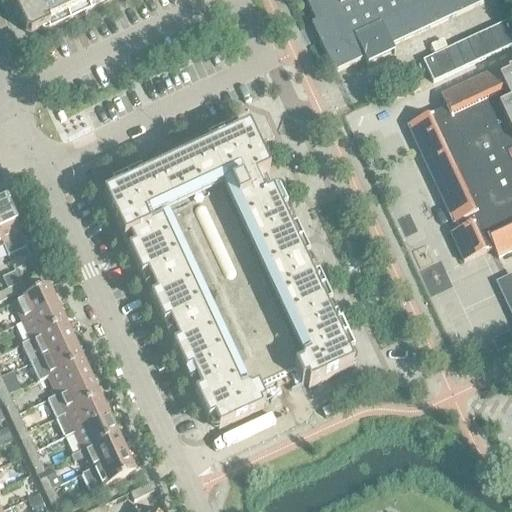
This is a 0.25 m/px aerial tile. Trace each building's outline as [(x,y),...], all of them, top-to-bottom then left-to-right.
[(48,27),(35,0),(9,0),(25,33),(30,35),(48,27)] [(35,0),(48,27),(54,24),(57,27),(70,21),(60,0),(35,0)] [(83,10),(89,8),(85,0),(60,0),(70,21),(84,15),(83,10)] [(391,47),(482,5),(480,0),(303,0),(323,40),(318,43),(333,74),(363,60),(367,68),(394,55),(391,47)] [(508,22),(422,62),(428,76),(432,84),(511,47),(511,28),(509,22),(508,22)] [(511,69),(506,72),(507,75),(498,79),(495,72),(440,98),(445,110),(407,127),(453,226),(456,225),(459,232),(450,236),(463,264),(493,250),(497,260),(511,252),(511,69)] [(355,362),(352,356),(353,355),(278,197),(278,196),(277,195),(276,194),(275,194),(274,194),(273,195),(269,196),(261,178),(268,175),(248,131),(237,136),(234,130),(219,137),(206,143),(208,149),(141,180),(138,174),(110,188),(113,194),(102,199),(123,243),(124,242),(128,251),(127,251),(207,423),(213,421),(218,431),(262,411),(260,406),(265,404),(257,387),(293,370),(300,387),(305,385),(308,390),(352,369),(353,368),(354,367),(354,366),(355,365),(355,364),(355,363),(355,362)] [(0,241),(2,247),(22,238),(5,202),(3,203),(4,204),(0,205),(0,241)] [(20,285),(24,293),(36,287),(32,279),(20,285)] [(24,293),(20,285),(7,291),(11,299),(24,293)] [(49,288),(12,305),(21,324),(57,307),(49,290),(49,289),(49,288)] [(21,324),(30,343),(65,326),(67,326),(66,325),(65,325),(57,307),(21,324)] [(65,326),(30,343),(21,347),(29,365),(38,361),(74,344),(66,327),(67,326),(65,326)] [(47,380),(83,364),(84,363),(83,362),(82,362),(74,344),(38,361),(47,380)] [(47,380),(56,398),(91,382),(83,364),(47,380)] [(64,417),(100,401),(101,400),(101,399),(100,400),(91,382),(56,398),(64,417)] [(64,440),(73,435),(109,419),(100,401),(64,417),(55,421),(64,440)] [(4,407),(10,420),(18,416),(12,404),(4,407)] [(335,414),(331,406),(321,411),(324,419),(335,414)] [(10,420),(15,432),(23,429),(18,416),(10,420)] [(73,435),(82,454),(117,437),(118,437),(118,436),(117,437),(109,419),(73,435)] [(6,445),(12,442),(6,429),(0,431),(0,445),(5,443),(6,445)] [(82,454),(90,472),(126,456),(118,438),(118,437),(117,437),(82,454)] [(21,444),(27,457),(35,453),(38,452),(34,442),(31,444),(29,441),(21,444)] [(12,442),(6,445),(11,455),(17,452),(12,442)] [(27,457),(33,469),(41,466),(35,453),(27,457)] [(81,476),(90,495),(93,494),(136,475),(135,473),(134,474),(126,456),(90,472),(81,476)] [(15,474),(23,471),(20,463),(12,467),(15,474)] [(38,481),(44,494),(52,490),(46,478),(38,481)] [(142,489),(129,495),(133,503),(146,497),(142,489)] [(52,490),(44,494),(50,506),(58,503),(52,490)] [(39,511),(44,510),(38,497),(27,502),(31,511),(39,511)]
